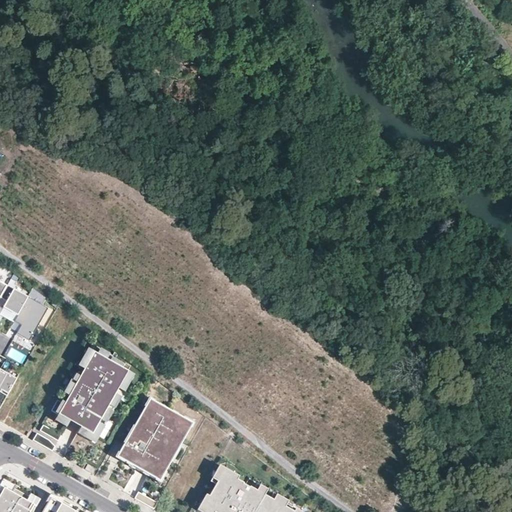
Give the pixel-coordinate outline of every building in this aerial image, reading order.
[(6,285),(2,293),(9,297),(3,307),(16,315),(27,296),(6,285)] [(48,307),(27,296),(16,315),(14,321),(21,325),(17,334),(29,340),(48,307)] [(84,370),(93,353),(87,349),(77,367),(84,370)] [(128,372),(93,353),(84,370),(81,374),(70,393),(69,396),(64,404),(57,400),(51,411),(58,415),(69,421),(80,428),(82,429),(92,434),(115,394),(118,390),(128,372)] [(16,379),(0,370),(0,389),(7,394),(16,379)] [(70,393),(81,374),(76,371),(65,390),(70,393)] [(134,376),(128,372),(118,390),(124,393),(134,376)] [(121,398),(115,394),(92,434),(82,429),(78,435),(95,444),(121,398)] [(154,400),(148,397),(143,407),(144,407),(149,410),(153,402),(154,400)] [(123,444),(119,451),(123,454),(120,460),(123,462),(136,469),(147,475),(154,479),(160,470),(164,472),(170,462),(165,460),(174,445),(178,447),(189,428),(179,422),(182,418),(153,402),(149,410),(144,407),(133,426),(138,429),(128,446),(123,444)] [(66,428),(69,421),(58,415),(54,421),(66,428)] [(194,423),(182,417),(179,422),(189,428),(191,429),(194,423)] [(61,436),(43,425),(40,431),(58,441),(61,436)] [(132,426),(122,443),(123,444),(128,446),(138,429),(132,426)] [(55,446),(48,440),(36,434),(33,440),(52,451),(55,446)] [(174,445),(165,460),(170,462),(171,463),(180,448),(178,447),(174,445)] [(120,460),(123,454),(119,451),(118,453),(117,452),(114,458),(119,461),(120,460)] [(93,474),(95,469),(88,464),(85,469),(93,474)] [(238,481),(240,478),(220,467),(213,480),(217,482),(223,472),(238,481)] [(164,472),(160,470),(154,479),(154,480),(159,484),(165,473),(164,472)] [(209,497),(203,507),(212,511),(293,511),(238,481),(223,472),(217,482),(209,497)] [(0,511),(34,511),(37,509),(0,487),(0,511)] [(153,509),(157,503),(138,492),(134,498),(153,509)] [(77,511),(49,495),(39,511),(77,511)] [(212,511),(203,507),(209,497),(206,495),(197,510),(199,511),(212,511)]
